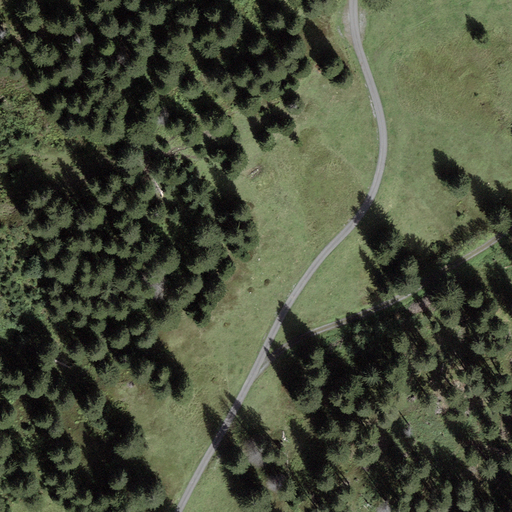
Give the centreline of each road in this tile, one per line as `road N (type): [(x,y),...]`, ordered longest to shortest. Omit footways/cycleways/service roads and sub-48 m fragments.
road 1 (unclassified): [(178,511),(291,298),(375,186),(382,133),(352,0)]
road 2 (track): [(511,226),(373,313),(257,361)]
